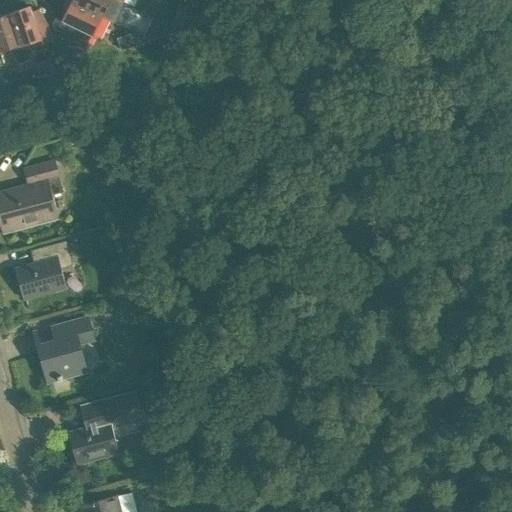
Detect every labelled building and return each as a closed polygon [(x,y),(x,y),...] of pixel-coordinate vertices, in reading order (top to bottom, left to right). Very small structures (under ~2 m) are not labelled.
[(101,15),(70,0),(49,0),(66,8),(61,19),(55,16),(51,22),(54,32),(82,46),(88,34),(91,35),(101,15)] [(70,0),(101,15),(112,20),(121,1),(119,0),(70,0)] [(53,41),(47,25),(38,10),(32,12),(30,6),(18,11),(16,4),(7,7),(21,46),(40,40),(42,45),(53,41)] [(21,46),(7,7),(0,9),(0,15),(0,16),(0,52),(0,53),(21,46)] [(188,13),(179,30),(180,31),(197,26),(207,23),(188,13)] [(145,37),(151,40),(178,30),(155,19),(145,37)] [(122,50),(148,42),(133,34),(118,39),(122,50)] [(34,58),(25,61),(30,75),(39,72),(34,58)] [(41,78),(60,71),(59,70),(55,59),(37,65),(39,71),(41,77),(41,78)] [(30,75),(25,61),(16,64),(21,78),(30,75)] [(71,147),(89,143),(86,134),(69,138),(71,147)] [(24,170),(27,180),(28,185),(0,192),(0,203),(7,231),(54,219),(48,196),(63,192),(55,161),(24,170)] [(115,235),(107,226),(100,232),(109,241),(115,235)] [(26,298),(65,288),(60,269),(74,265),(67,241),(41,247),(45,262),(18,269),(26,298)] [(62,377),(86,371),(78,339),(93,335),(87,317),(58,325),(61,337),(37,343),(48,381),(58,379),(59,381),(63,380),(62,377)] [(82,406),(84,414),(88,428),(71,433),(79,464),(118,453),(113,438),(146,429),(135,391),(82,406)] [(143,394),(146,404),(158,401),(155,391),(143,394)] [(83,511),(134,511),(130,494),(117,497),(82,507),(83,511)]
